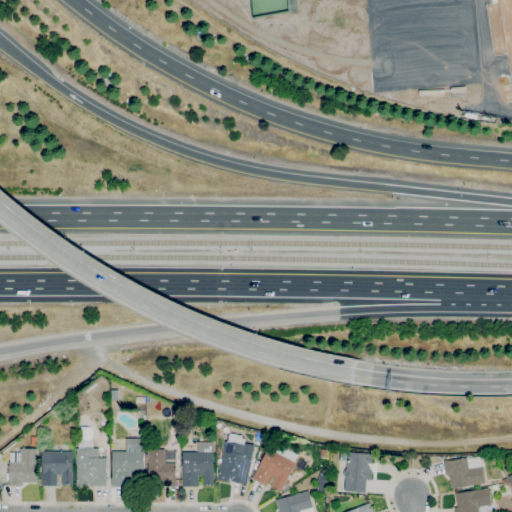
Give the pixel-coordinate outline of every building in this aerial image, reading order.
[(111,400),(111,390),(119,390),(119,400),(111,400)] [(128,486),(112,486),(112,451),(126,451),(126,438),(143,438),(143,486),(133,485),(133,484),(128,484),(128,486)] [(88,488),(77,487),(77,448),(78,448),(78,441),(93,441),(93,448),(99,448),(99,458),(106,458),(106,486),(91,486),(91,483),(89,483),(88,488)] [(246,484),(231,481),(231,478),(229,478),(228,482),(217,480),(225,441),(244,445),(245,443),(255,445),(246,484)] [(183,486),(183,452),(198,452),(198,442),(209,442),(209,449),(214,449),(214,485),(203,485),(203,475),(198,476),(198,486),(183,486)] [(281,492),(271,487),(275,478),(271,476),(266,486),(252,479),(268,448),(269,448),(270,446),(280,451),(283,447),(298,455),(295,461),(296,462),(295,463),(298,464),(294,471),(293,470),(281,492)] [(23,486),(9,485),(9,462),(10,462),(10,452),(20,452),(20,448),(37,448),(37,482),(23,482),(23,486)] [(162,486),(162,483),(148,484),(147,450),(165,449),(165,463),(175,463),(175,486),(162,486)] [(57,486),(42,486),(42,451),(73,451),(73,485),(62,485),(62,475),(57,475),(57,486)] [(365,492),(344,490),(345,477),(344,475),(344,471),(346,469),(347,452),(372,454),(372,463),(368,463),(367,466),(370,466),(369,470),(372,470),(371,480),(366,480),(365,492)] [(451,488),(449,474),(446,475),(444,460),(447,460),(448,461),(480,456),(485,483),(451,488)] [(325,494),(317,493),(318,480),(320,473),(321,473),(324,469),(327,471),(324,475),(325,475),(327,481),(325,494)] [(455,511),(455,508),(458,507),(456,493),(488,487),(491,504),(478,506),(479,511),(455,511)] [(278,511),(276,499),(309,491),(314,511),(278,511)] [(345,511),(369,502),(372,511),(345,511)]
